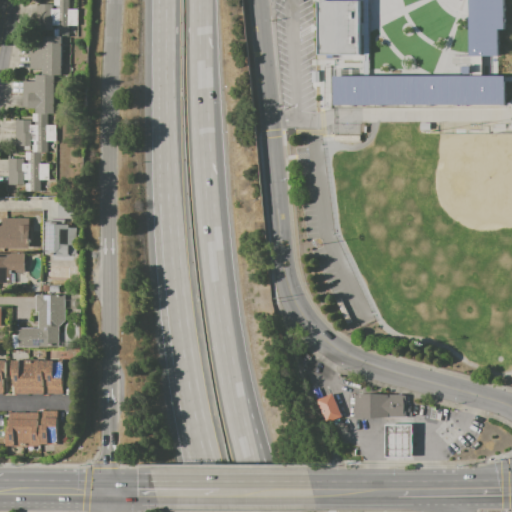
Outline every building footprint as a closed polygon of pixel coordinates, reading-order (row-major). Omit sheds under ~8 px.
[(37,4),(53,4),(53,9),(56,9),(56,6),(54,6),(54,0),(70,0),(70,9),(77,9),(77,26),(68,26),(68,36),(54,36),(54,29),(57,29),(57,26),(53,26),(53,30),(37,30),(37,4)] [(315,1),(356,0),(356,58),(342,58),(343,65),(315,65),(315,1)] [(503,0),(503,29),(497,29),(497,55),(469,55),(468,52),(468,20),(468,0),(503,0)] [(61,36),(61,75),(56,75),(44,75),(44,69),(30,69),(30,43),(44,42),(43,36),(61,36)] [(36,75),(44,75),(56,75),(56,114),(23,114),(23,81),(36,81),(36,75)] [(333,104),(333,75),(503,75),(503,104),(333,104)] [(48,114),(48,125),(56,125),(57,141),(48,141),(48,152),(47,152),(33,152),(33,145),(34,145),(34,141),(31,141),(31,146),(16,147),(15,120),(31,120),(31,114),(48,114)] [(25,191),(25,183),(28,183),(28,180),(24,180),(24,184),(9,184),(8,159),(24,159),(24,163),(28,163),(28,160),(26,160),(26,152),(33,152),(47,152),(48,161),(41,162),(41,164),(49,164),(49,180),(41,180),(41,191),(25,191)] [(0,248),(0,226),(2,226),(2,218),(19,218),(19,226),(31,226),(31,248),(0,248)] [(47,220),(65,220),(65,225),(77,225),(76,255),(46,254),(47,220)] [(0,253),(25,253),(25,272),(10,272),(10,282),(0,282),(0,253)] [(18,328),(38,328),(38,310),(35,310),(35,295),(64,295),(64,319),(58,326),(58,347),(18,347),(18,328)] [(63,360),(63,394),(48,394),(48,386),(43,386),(43,394),(15,394),(15,386),(12,386),(12,360),(20,360),(63,360)] [(315,401),(332,394),(342,417),(325,424),(315,401)] [(354,395),(405,395),(405,418),(354,418),(354,395)] [(9,413),(38,413),(38,419),(42,419),(42,411),(56,411),(56,418),(57,418),(57,445),(47,445),(47,444),(40,444),(40,446),(33,446),(33,447),(13,447),(13,446),(6,446),(6,443),(4,443),(4,439),(6,439),(6,427),(9,427),(9,413)] [(382,426),(408,426),(409,460),(382,460),(382,426)]
